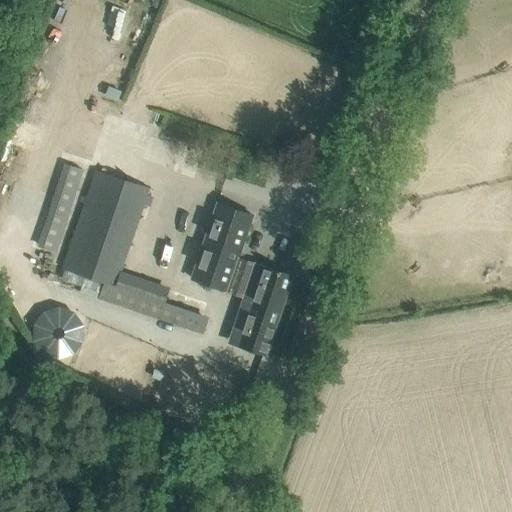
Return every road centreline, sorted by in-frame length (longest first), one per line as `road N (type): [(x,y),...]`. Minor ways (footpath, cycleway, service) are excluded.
road 1 (unclassified): [(243,511),(425,0)]
road 2 (unknown): [(347,221),(63,121)]
